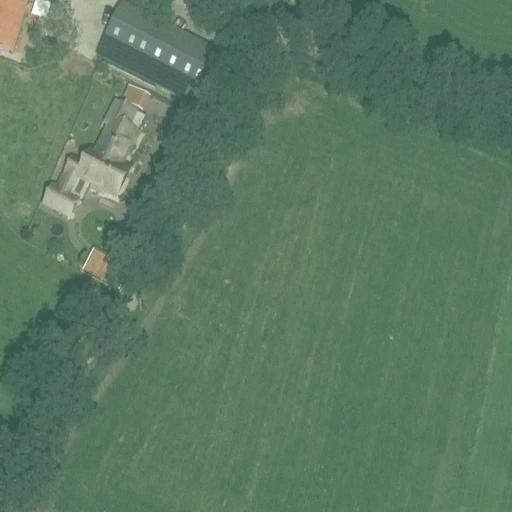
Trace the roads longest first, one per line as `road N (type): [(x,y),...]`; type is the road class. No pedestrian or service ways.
road 1 (unclassified): [(162,257),(270,51),(328,0)]
road 2 (track): [(284,36),(511,135)]
